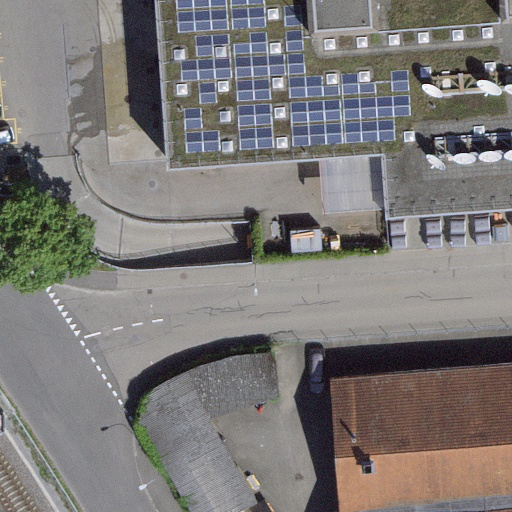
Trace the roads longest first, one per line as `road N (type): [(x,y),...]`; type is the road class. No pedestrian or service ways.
road 1 (residential): [(511,295),(165,321),(76,343),(33,366)]
road 2 (unclassified): [(33,366),(124,511)]
